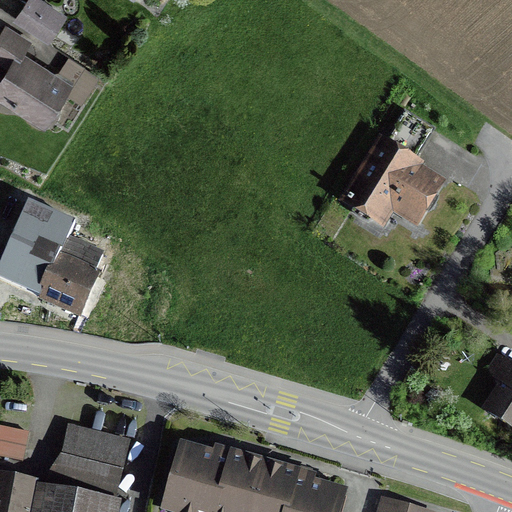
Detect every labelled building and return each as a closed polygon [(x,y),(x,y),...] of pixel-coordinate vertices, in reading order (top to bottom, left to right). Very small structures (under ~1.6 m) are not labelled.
[(26,3),(15,21),(45,41),(57,22),(26,3)] [(0,63),(9,70),(0,84),(0,98),(41,125),(65,87),(18,57),(26,44),(3,29),(0,34),(0,63)] [(79,104),(95,78),(86,73),(70,98),(79,104)] [(416,158),(432,132),(403,114),(387,140),(416,158)] [(379,224),(389,208),(413,224),(438,184),(413,169),(415,166),(380,145),(344,202),(379,224)] [(50,274),(38,299),(77,316),(93,278),(92,277),(101,258),(57,238),(62,227),(29,212),(9,255),(50,274)] [(511,369),(485,413),(511,429),(511,369)] [(25,463),(29,436),(8,432),(3,460),(25,463)] [(113,511),(114,508),(111,507),(125,451),(94,445),(89,473),(82,471),(76,502),(12,489),(12,488),(11,488),(13,481),(0,478),(0,511),(113,511)] [(216,453),(215,459),(181,450),(164,511),(168,511),(335,511),(340,495),(307,485),(309,479),(216,453)] [(417,511),(380,501),(377,511),(417,511)]
